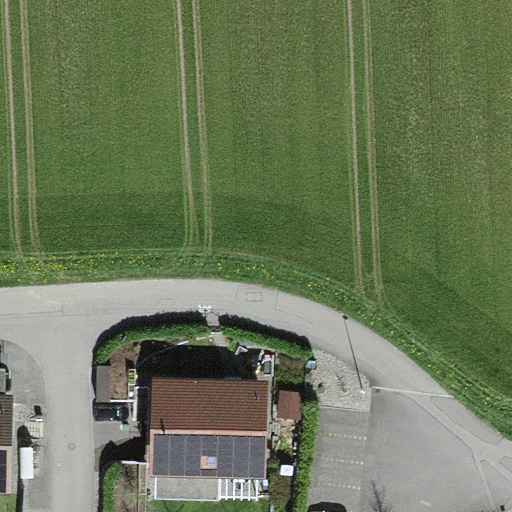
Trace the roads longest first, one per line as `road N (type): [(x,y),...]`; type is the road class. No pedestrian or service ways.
road 1 (residential): [(511,463),(317,319),(223,293),(53,300)]
road 2 (residential): [(69,511),(72,443),(53,300)]
